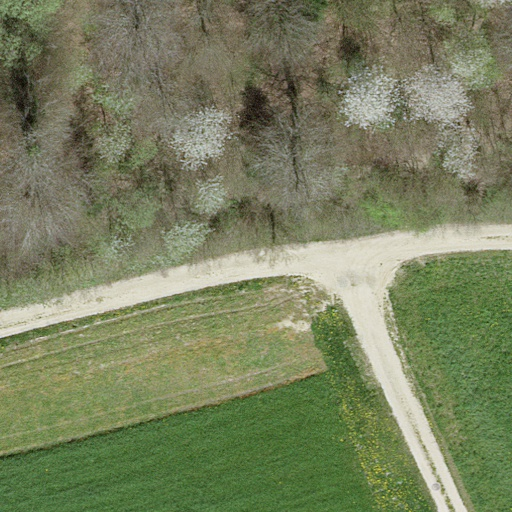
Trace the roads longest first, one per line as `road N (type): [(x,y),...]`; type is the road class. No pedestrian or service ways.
road 1 (track): [(511,253),(343,267),(0,341)]
road 2 (track): [(343,267),(453,511)]
